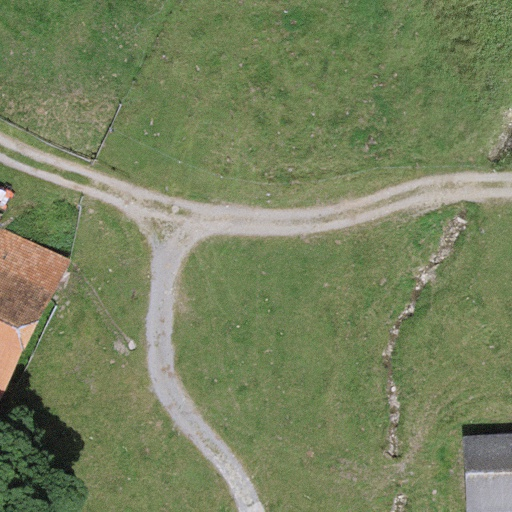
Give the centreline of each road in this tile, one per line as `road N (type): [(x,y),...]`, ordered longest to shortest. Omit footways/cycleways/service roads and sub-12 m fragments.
road 1 (track): [(255,511),(227,459),(180,408),(164,375),(157,326),(169,270),(192,221),(329,225),(511,186)]
road 2 (residential): [(0,131),(192,221)]
